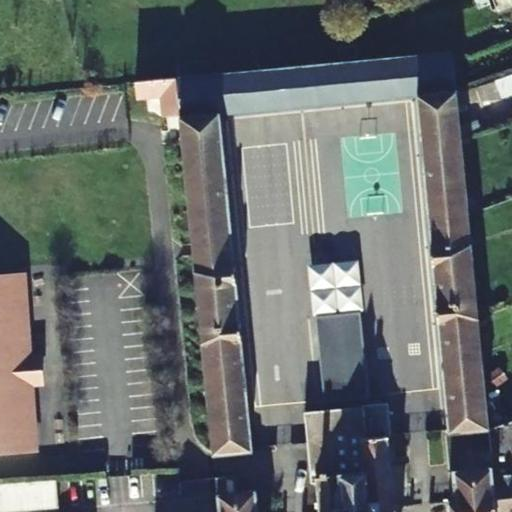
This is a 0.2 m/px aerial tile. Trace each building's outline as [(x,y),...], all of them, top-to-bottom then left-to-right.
[(218,113),(414,97),(421,175),(448,435),(487,430),(487,425),(479,350),(476,314),(471,272),(465,213),(457,136),(453,94),(450,57),(450,52),(258,70),(176,78),(206,380),(213,455),(251,451),(218,113)] [(258,70),(258,58),(175,65),(176,78),(258,70)] [(0,449),(35,447),(30,381),(28,354),(22,272),(0,273),(0,449)] [(314,317),(323,399),(365,395),(354,312),(314,317)] [(39,354),(28,354),(30,381),(41,380),(39,354)] [(393,511),(393,509),(391,479),(387,439),(394,438),(391,406),(363,408),(363,410),(305,416),(312,487),(316,487),(317,511),(393,511)] [(511,421),(503,425),(506,451),(490,453),(493,484),(511,477),(511,421)] [(506,451),(503,425),(487,430),(490,453),(506,451)] [(467,455),(468,472),(452,474),(454,503),(446,504),(446,511),(511,511),(511,477),(493,484),(490,453),(467,455)] [(236,477),(223,479),(226,498),(239,496),(236,477)] [(223,479),(216,480),(219,511),(258,511),(256,495),(239,496),(226,498),(223,479)] [(0,511),(4,511),(17,511),(31,510),(39,510),(35,496),(43,494),(57,492),(57,482),(42,482),(31,483),(15,484),(2,484),(0,484),(0,511)] [(39,510),(44,509),(57,509),(57,502),(57,492),(43,494),(35,496),(39,510)]
